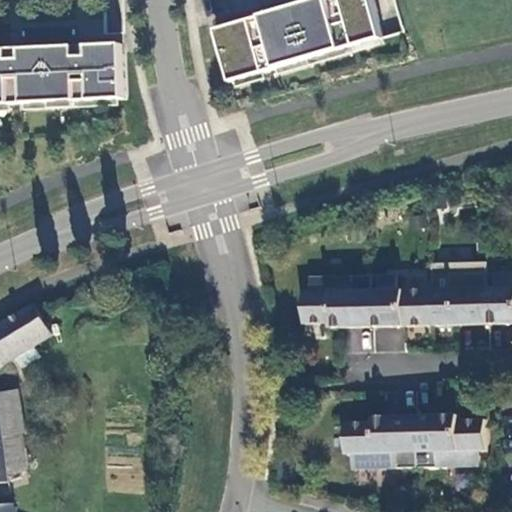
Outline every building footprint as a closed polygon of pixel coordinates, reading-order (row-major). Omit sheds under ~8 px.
[(330,0),(323,0),(263,18),(272,46),(260,50),(252,21),(217,31),(233,83),(384,39),(372,0),(343,0),(350,23),(338,27),(330,0)] [(330,0),(338,27),(350,23),(343,0),(330,0)] [(260,50),(272,46),(263,18),(252,21),(260,50)] [(126,46),(107,47),(109,101),(128,100),(126,46)] [(0,105),(109,101),(107,47),(106,47),(90,47),(91,77),(79,78),(78,48),(23,50),(24,80),(12,81),(10,51),(0,51),(0,105)] [(90,47),(78,48),(79,78),(91,77),(90,47)] [(23,50),(10,51),(12,81),(24,80),(23,50)] [(511,274),(489,275),(490,326),(511,325),(511,274)] [(451,291),(434,291),(435,327),(490,326),(489,275),(451,275),(451,291)] [(399,276),(374,277),(375,329),(435,327),(434,291),(399,292),(399,276)] [(375,329),(374,277),(312,278),(312,294),(305,294),(306,325),(333,325),(333,329),(375,329)] [(0,484),(10,483),(9,473),(5,438),(24,435),(26,435),(18,389),(0,392),(0,368),(19,358),(24,366),(44,355),(39,346),(57,336),(42,303),(0,325),(0,484)] [(379,329),(378,350),(401,350),(402,330),(379,329)] [(461,417),(418,418),(420,469),(482,468),(482,453),(489,453),(489,422),(461,422),(461,417)] [(418,418),(376,419),(376,424),(346,424),(347,455),(354,456),(354,471),(420,469),(418,418)] [(5,438),(9,473),(27,471),(24,435),(5,438)] [(16,511),(15,490),(0,492),(0,511),(16,511)]
